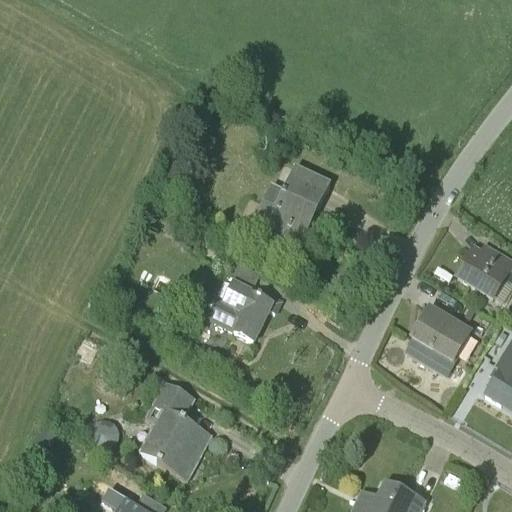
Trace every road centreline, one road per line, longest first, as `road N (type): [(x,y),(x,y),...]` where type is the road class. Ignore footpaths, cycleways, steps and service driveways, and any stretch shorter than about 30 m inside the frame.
road 1 (residential): [(348,388),(475,151),(511,102)]
road 2 (residential): [(511,478),(348,388)]
road 3 (residential): [(289,511),(348,388)]
